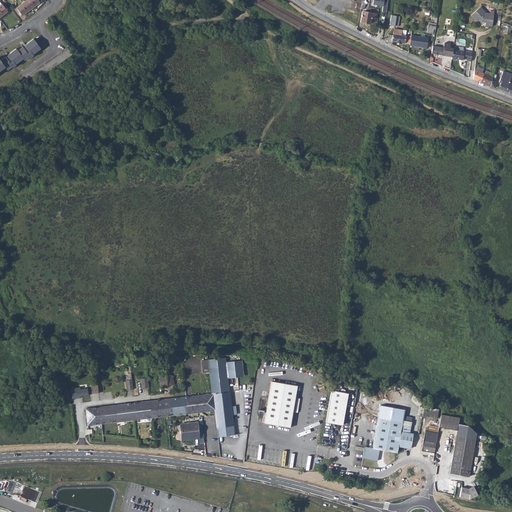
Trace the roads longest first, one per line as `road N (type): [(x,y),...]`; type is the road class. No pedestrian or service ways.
road 1 (secondary): [(0,457),(185,463),(368,506)]
road 2 (tertiary): [(511,101),(296,0)]
road 3 (residential): [(424,502),(430,482),(420,463),(371,474),(316,451)]
